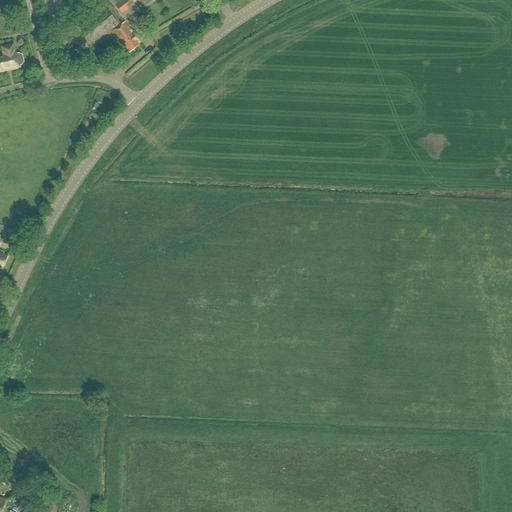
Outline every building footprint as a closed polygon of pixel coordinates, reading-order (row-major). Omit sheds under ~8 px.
[(134,5),(129,0),(113,0),(111,2),(121,14),(134,5)] [(156,0),(140,0),(147,8),(156,0)] [(119,16),(109,4),(79,28),(94,47),(110,33),(126,54),(136,46),(135,43),(140,39),(135,32),(133,34),(124,22),(121,25),(116,18),(119,16)] [(148,23),(143,16),(138,21),(142,27),(148,23)] [(18,53),(15,53),(15,54),(13,45),(1,48),(3,56),(0,56),(0,72),(19,68),(19,66),(21,66),(23,62),(22,55),(18,53)] [(7,479),(3,484),(11,490),(15,485),(7,479)] [(41,490),(20,481),(16,489),(37,499),(41,490)]
